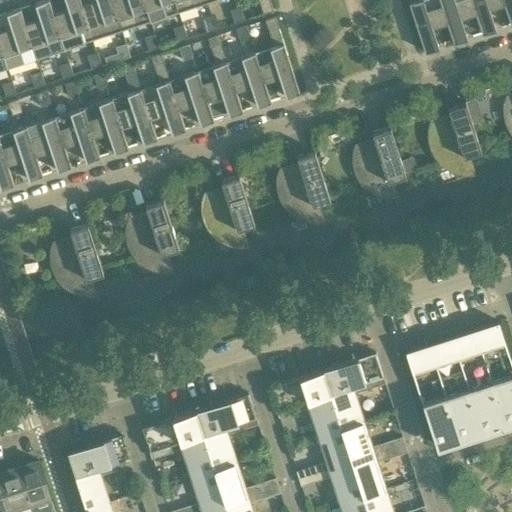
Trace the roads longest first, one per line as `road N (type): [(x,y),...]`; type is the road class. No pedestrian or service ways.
road 1 (residential): [(0,212),(511,49)]
road 2 (residential): [(302,511),(249,353)]
road 3 (residential): [(371,314),(423,465)]
road 4 (residential): [(118,395),(249,353)]
road 5 (residential): [(371,314),(501,272)]
road 6 (residential): [(249,353),(371,314)]
road 7 (residential): [(0,434),(118,395)]
road 8 (residential): [(156,511),(118,395)]
